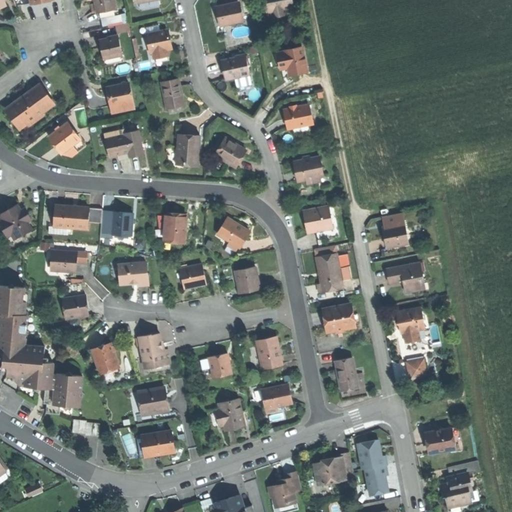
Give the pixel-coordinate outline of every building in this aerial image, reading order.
[(95,3),(97,12),(116,9),(114,0),(94,0),(95,1),(95,3)] [(273,17),(286,14),(285,9),(293,7),(292,0),(263,0),(260,1),(259,0),(260,5),(265,4),(267,15),(273,14),(273,17)] [(219,17),(221,25),(243,21),(239,2),(217,7),(219,17)] [(98,18),(117,14),(116,9),(97,12),(98,18)] [(119,25),(120,32),(132,30),(130,23),(119,25)] [(146,28),(147,34),(161,31),(160,25),(146,28)] [(161,31),(147,34),(151,53),(153,52),(154,55),(168,52),(167,49),(172,49),(171,42),(169,36),(166,36),(165,30),(161,31)] [(118,36),(100,39),(102,50),(104,59),(122,55),(118,36)] [(290,74),(307,70),(302,48),(285,51),(285,52),(281,52),(284,63),(287,63),(288,69),(290,74)] [(235,77),(249,74),(245,55),(223,60),(225,69),(227,78),(235,77)] [(251,84),(249,74),(235,77),(237,87),(251,84)] [(167,108),(184,105),(181,90),(179,79),(162,82),(167,108)] [(129,83),(109,87),(111,95),(113,106),(132,102),(129,83)] [(6,109),(20,128),(25,124),(45,110),(54,103),(41,85),(23,97),(6,109)] [(286,119),(288,128),(295,127),(308,124),(313,123),(309,105),(284,110),(286,119)] [(49,116),(45,110),(25,124),(29,130),(49,116)] [(55,145),(62,153),(81,139),(68,122),(49,137),(55,145)] [(309,130),(308,124),(295,127),(296,132),(309,130)] [(105,134),(106,138),(124,134),(123,130),(105,134)] [(106,138),(110,157),(120,155),(129,153),(130,157),(144,154),(138,131),(124,134),(106,138)] [(176,164),(198,166),(200,135),(190,134),(179,134),(176,164)] [(215,154),(235,166),(245,149),(235,143),(226,137),(215,154)] [(86,146),(81,139),(62,153),(71,156),(86,146)] [(296,171),(298,181),(305,180),(320,176),(324,176),(320,156),(294,162),(296,171)] [(321,182),(320,176),(305,180),(306,185),(321,182)] [(24,216),(21,211),(17,204),(1,214),(6,224),(13,234),(15,239),(32,229),(27,221),(31,218),(28,213),(24,216)] [(73,206),(55,205),(54,226),(64,227),(88,228),(88,221),(89,207),(73,206)] [(305,220),(308,232),(317,230),(316,227),(332,224),(333,227),(329,206),(304,211),(305,220)] [(102,208),(89,207),(88,221),(102,222),(102,213),(102,208)] [(114,212),(114,213),(112,233),(132,235),(133,213),(122,212),(114,212)] [(114,213),(102,213),(102,222),(101,233),(112,233),(114,213)] [(177,216),(166,215),(164,241),(185,242),(187,216),(177,216)] [(216,233),(220,235),(230,219),(226,216),(216,233)] [(230,219),(220,235),(231,242),(240,247),(250,230),(240,224),(230,219)] [(385,237),(387,247),(397,245),(409,243),(405,223),(383,227),(385,237)] [(8,237),(13,234),(6,224),(2,227),(8,237)] [(315,249),(317,257),(337,253),(335,245),(315,249)] [(55,250),(54,270),(77,272),(77,267),(77,263),(78,252),(55,250)] [(87,252),(78,252),(77,263),(87,263),(87,252)] [(337,253),(317,257),(319,271),(321,284),(318,285),(319,292),(343,288),(342,280),(340,268),(337,253)] [(119,265),(120,284),(130,283),(138,282),(138,285),(149,284),(147,262),(119,265)] [(420,262),(387,269),(388,276),(389,283),(405,280),(405,283),(404,285),(406,292),(418,290),(417,284),(424,283),(420,262)] [(180,269),(185,288),(197,286),(206,284),(202,264),(180,269)] [(235,271),(240,292),(240,290),(249,288),(259,286),(260,288),(256,266),(235,271)] [(349,266),(340,268),(342,280),(351,278),(349,266)] [(66,318),(89,315),(88,306),(86,295),(84,295),(82,283),(71,284),(73,297),(63,298),(66,318)] [(0,313),(2,313),(22,314),(25,287),(0,285),(0,313)] [(326,320),(328,331),(336,330),(343,328),(355,326),(354,322),(353,315),(351,304),(323,309),(326,320)] [(426,306),(421,307),(425,329),(430,328),(429,326),(426,306)] [(421,307),(397,311),(398,320),(397,323),(403,327),(404,332),(406,342),(420,340),(418,330),(425,329),(421,307)] [(46,388),(48,388),(49,378),(53,378),(54,362),(44,361),(45,346),(25,345),(28,315),(22,314),(2,313),(0,332),(0,353),(1,354),(9,355),(7,375),(16,375),(16,380),(19,384),(26,385),(26,386),(34,387),(36,387),(38,390),(42,387),(46,387),(46,388)] [(432,337),(430,328),(425,329),(418,330),(420,340),(432,337)] [(141,345),(145,369),(155,367),(155,366),(170,363),(168,349),(163,350),(162,342),(160,333),(152,334),(139,336),(141,345)] [(257,340),(262,368),(283,364),(280,350),(277,336),(257,340)] [(111,343),(92,349),(100,371),(102,371),(118,365),(119,365),(114,350),(112,345),(111,343)] [(209,357),(213,377),(232,373),(228,353),(217,355),(209,357)] [(338,373),(341,391),(359,387),(353,357),(335,361),(338,373)] [(424,358),(406,361),(408,370),(410,379),(428,376),(424,358)] [(120,373),(118,365),(102,371),(104,378),(120,373)] [(44,403),(47,404),(61,405),(67,405),(80,406),(83,375),(56,373),(56,378),(53,378),(49,378),(48,388),(48,395),(45,395),(44,403)] [(289,384),(263,389),(267,412),(278,410),(277,405),(293,403),(291,395),(291,393),(289,393),(288,390),(290,389),(289,384)] [(140,402),(141,411),(153,409),(154,413),(168,410),(166,398),(164,399),(163,396),(166,395),(165,387),(138,392),(140,402)] [(219,409),(223,425),(225,424),(226,430),(236,427),(245,425),(239,399),(219,403),(221,409),(219,409)] [(142,414),(141,411),(140,402),(132,404),(134,416),(142,414)] [(61,405),(47,404),(46,413),(60,414),(61,405)] [(74,419),(73,432),(86,433),(86,435),(99,436),(100,423),(87,422),(87,420),(74,419)] [(463,425),(451,428),(455,448),(464,446),(463,440),(466,440),(463,425)] [(455,448),(451,428),(445,429),(440,426),(435,431),(426,433),(428,443),(430,453),(455,448)] [(145,435),(149,455),(160,453),(171,451),(170,441),(173,440),(171,430),(145,435)] [(141,457),(149,455),(145,435),(137,436),(141,457)] [(379,439),(358,443),(362,469),(366,468),(386,464),(387,464),(386,455),(382,456),(381,452),(379,439)] [(345,470),(353,469),(350,452),(342,454),(342,455),(333,457),(332,458),(330,458),(330,460),(314,463),(318,483),(320,484),(345,479),(346,477),(345,470)] [(448,467),(451,476),(468,472),(480,470),(477,461),(448,467)] [(388,475),(386,464),(366,468),(368,491),(388,491),(386,479),(385,475),(388,475)] [(0,490),(12,482),(0,465),(0,490)] [(298,471),(284,474),(285,478),(282,479),(283,483),(279,484),(269,486),(271,497),(274,496),(275,504),(279,506),(296,502),(294,491),(302,489),(298,471)] [(472,489),(468,472),(451,476),(449,477),(451,483),(441,485),(442,492),(443,496),(446,495),(448,505),(460,503),(460,504),(472,502),(469,490),(472,489)] [(28,486),(31,495),(46,490),(43,481),(28,486)] [(215,504),(210,506),(211,511),(254,511),(252,504),(239,509),(237,503),(233,505),(230,497),(215,503),(215,504)] [(285,511),(298,509),(296,502),(279,506),(275,504),(272,504),(273,511),(285,511)]
